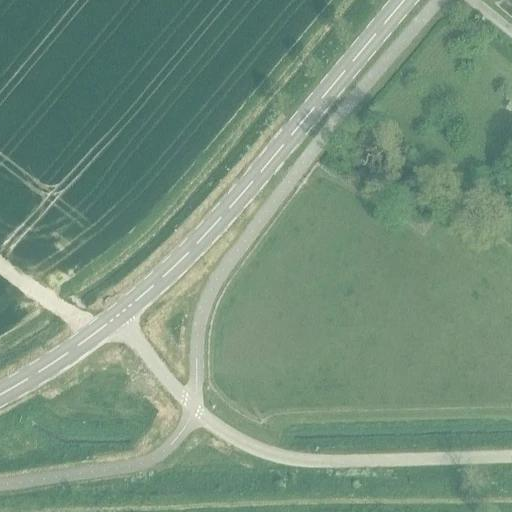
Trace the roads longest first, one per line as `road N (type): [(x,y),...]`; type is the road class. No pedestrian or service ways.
road 1 (unclassified): [(511,458),(284,458),(228,437),(198,414),(117,315)]
road 2 (tertiary): [(117,315),(198,243),(402,0)]
road 3 (tertiary): [(0,395),(117,315)]
